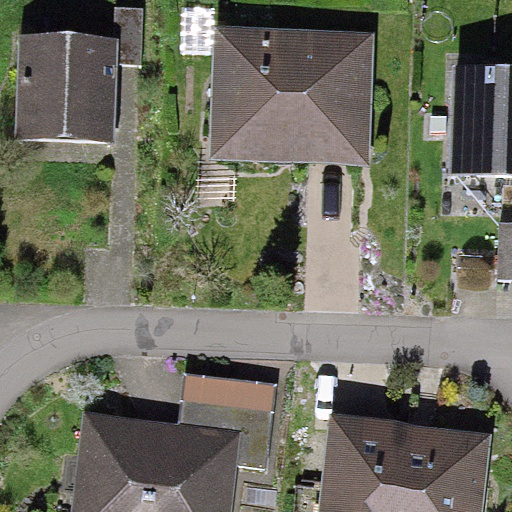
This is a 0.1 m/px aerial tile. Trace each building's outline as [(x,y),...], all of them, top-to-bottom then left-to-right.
[(97,38),(14,39),(16,148),(98,147),(97,38)] [(367,43),(205,43),(205,175),(367,175),(367,43)] [(444,187),(511,188),(511,82),(446,81),(444,187)] [(511,227),(498,227),(497,282),(511,282),(511,227)] [(177,434),(71,424),(62,511),(226,511),(230,475),(269,479),(277,397),(181,388),(177,434)] [(479,511),(487,453),(327,432),(316,511),(479,511)]
